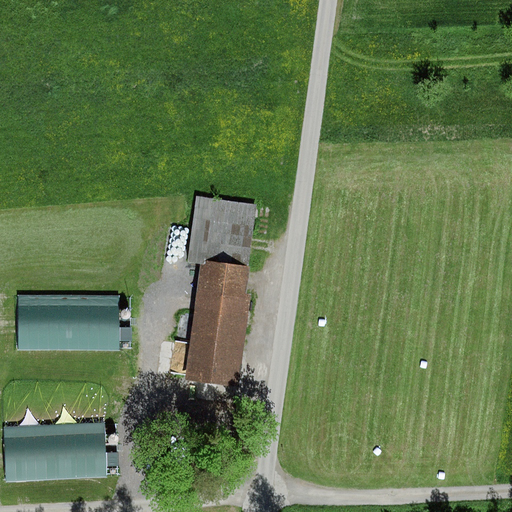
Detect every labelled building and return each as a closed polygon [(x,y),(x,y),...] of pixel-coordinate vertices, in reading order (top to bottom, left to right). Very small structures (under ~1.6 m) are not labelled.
[(256,205),(197,197),(189,261),(202,262),(186,380),(239,387),(251,296),(245,295),(256,205)] [(117,295),(18,295),(18,350),(117,351),(117,295)] [(123,319),(124,320),(126,320),(128,320),(130,319),(131,317),(131,316),(131,314),(131,312),(130,310),(128,309),(126,309),(124,309),(123,310),(121,311),(120,313),(120,315),(121,317),(121,318),(123,319)] [(103,424),(4,429),(7,483),(106,478),(103,424)] [(110,444),(112,445),(113,446),(115,445),(117,445),(118,443),(119,442),(119,440),(119,438),(118,437),(116,436),(115,435),(113,435),(111,436),(110,437),(109,438),(108,440),(108,441),(109,443),(110,444)]
